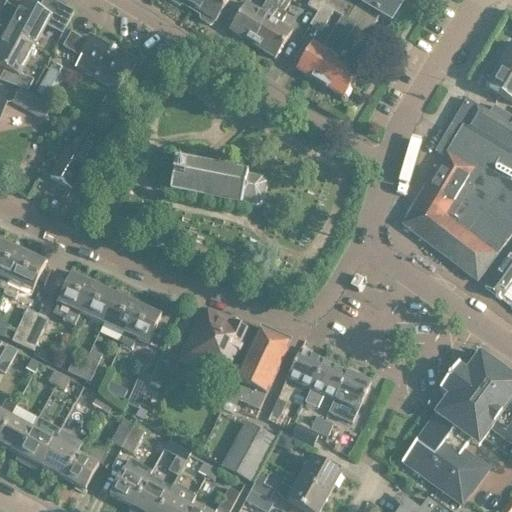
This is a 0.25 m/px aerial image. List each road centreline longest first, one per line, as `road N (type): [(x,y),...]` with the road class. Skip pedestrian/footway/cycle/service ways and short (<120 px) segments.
road 1 (residential): [(366,249),(319,311),(293,324),(265,322),(0,210)]
road 2 (residential): [(102,0),(337,132),(387,170)]
road 3 (residential): [(387,170),(399,131),(481,0)]
road 4 (residential): [(511,350),(366,249)]
